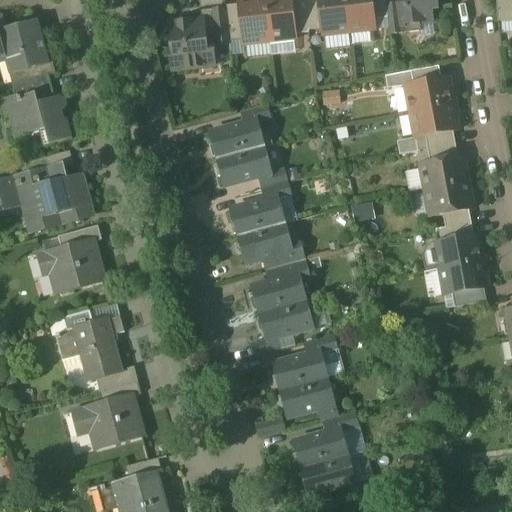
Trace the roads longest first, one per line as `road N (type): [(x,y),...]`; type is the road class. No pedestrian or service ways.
road 1 (residential): [(95,0),(90,55),(196,445),(232,480)]
road 2 (residential): [(232,480),(237,434),(131,48),(109,0)]
road 3 (residential): [(474,0),(511,210)]
